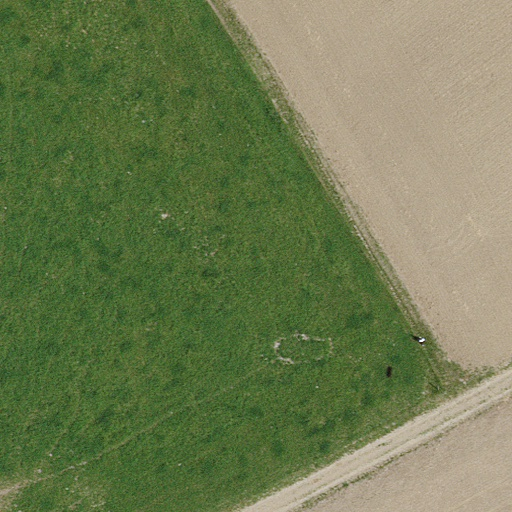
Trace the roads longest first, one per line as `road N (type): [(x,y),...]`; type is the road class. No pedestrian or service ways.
road 1 (track): [(462,408),(209,0)]
road 2 (track): [(264,511),(388,455),(511,381)]
